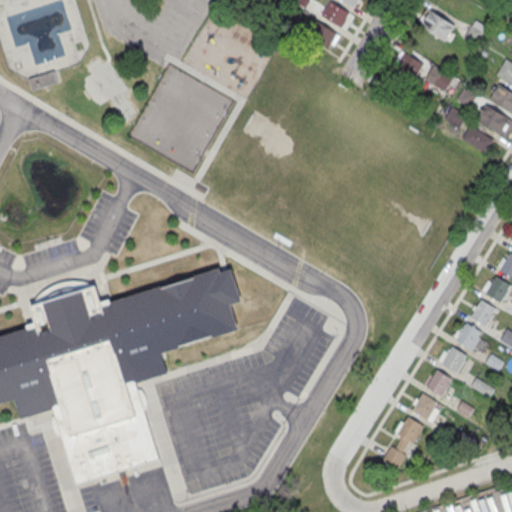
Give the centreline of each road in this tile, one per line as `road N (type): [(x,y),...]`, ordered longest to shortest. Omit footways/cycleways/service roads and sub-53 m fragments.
road 1 (residential): [(511,176),(333,463),(338,498)]
road 2 (residential): [(511,464),(372,510),(338,498)]
